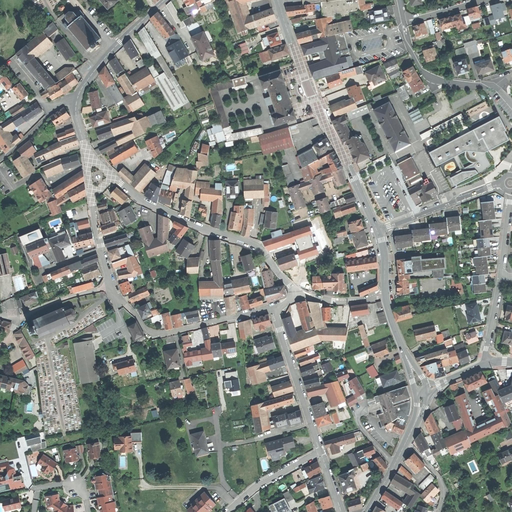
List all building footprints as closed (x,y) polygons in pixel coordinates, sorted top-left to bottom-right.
[(100,0),(101,1),(108,9),(113,5),(118,1),(117,0),(100,0)] [(227,0),(239,32),(241,32),(231,4),(229,0),(227,0)] [(241,32),(254,27),(250,17),(245,0),(231,4),(241,32)] [(321,2),(324,18),(327,17),(331,17),(360,11),(360,7),(358,0),(303,0),(304,4),(321,2)] [(499,0),(498,1),(494,2),(495,6),(497,12),(502,11),(507,10),(503,0),(499,0)] [(182,28),(186,26),(172,1),(167,5),(177,23),(179,22),(182,28)] [(197,2),(196,2),(188,6),(185,8),(188,14),(196,11),(198,9),(198,10),(201,8),(201,7),(200,8),(197,2)] [(306,13),(314,11),(313,5),(313,4),(294,7),(296,14),(306,13)] [(315,15),(316,20),(316,19),(323,18),(321,4),(313,5),(314,11),(315,15)] [(467,9),(469,15),(470,19),(473,18),(479,17),(481,16),(480,13),(479,11),(478,6),(473,8),(467,9)] [(296,15),(296,14),(294,7),(287,8),(288,11),(288,14),(289,16),(296,15)] [(250,17),(254,27),(277,19),(275,14),(273,9),(250,17)] [(387,9),(370,12),(370,14),(368,14),(368,19),(371,18),(372,23),(389,20),(388,14),(387,9)] [(85,14),(81,10),(80,11),(76,13),(75,12),(70,11),(67,14),(66,18),(68,20),(63,24),(67,29),(69,27),(88,50),(92,47),(95,49),(99,45),(100,45),(98,42),(102,38),(83,16),(85,14)] [(151,19),(161,31),(168,24),(159,13),(155,16),(151,19)] [(455,15),(450,17),(453,27),(457,26),(464,24),(462,18),(462,17),(461,14),(455,15)] [(303,22),(310,21),(316,20),(315,15),(301,19),(291,21),(292,24),(303,22)] [(464,17),(462,18),(464,24),(457,26),(458,29),(460,30),(466,28),(467,26),(466,25),(471,23),(470,19),(469,15),(463,17),(464,17)] [(320,39),(322,38),(331,36),(330,29),(328,23),(327,17),(324,18),(323,18),(316,19),(317,24),(319,31),(320,38),(320,39)] [(445,18),(440,20),(441,24),(442,27),(443,30),(446,29),(450,28),(453,27),(450,17),(445,18)] [(49,26),(49,27),(54,32),(59,29),(53,22),(49,26)] [(330,29),(331,36),(344,33),(353,31),(352,23),(330,29)] [(419,25),(414,26),(417,37),(421,35),(425,34),(428,33),(425,23),(419,25)] [(175,34),(168,24),(161,31),(166,38),(175,34)] [(156,58),(157,58),(162,55),(145,26),(139,32),(153,56),(154,55),(156,58)] [(45,30),(44,31),(48,37),(54,32),(49,27),(45,30)] [(44,31),(27,45),(36,56),(53,42),(48,37),(44,31)] [(300,44),(313,40),(311,33),(311,31),(297,35),(299,40),(300,44)] [(313,40),(320,38),(319,31),(311,33),(313,40)] [(198,35),(193,37),(203,60),(215,55),(204,32),(198,35)] [(271,44),(272,47),(283,43),(281,37),(279,32),(268,36),(269,38),(271,44)] [(322,38),(323,41),(328,39),(333,58),(337,73),(340,72),(342,71),(341,69),(343,68),(344,68),(353,66),(344,33),(331,36),(322,38)] [(176,54),(184,49),(175,37),(167,42),(171,47),(176,54)] [(75,55),(64,39),(56,44),(61,50),(63,53),(67,60),(72,57),(75,55)] [(132,59),(141,54),(132,39),(128,43),(125,45),(132,59)] [(323,50),(326,60),(333,58),(328,39),(323,41),(321,41),(323,50)] [(240,45),(243,54),(250,52),(247,42),(240,45)] [(305,55),(313,53),(320,51),(317,42),(313,43),(302,46),(305,55)] [(269,50),(273,60),(290,53),(289,49),(287,44),(269,50)] [(17,54),(26,65),(35,58),(36,56),(27,45),(17,54)] [(433,60),(438,59),(434,47),(432,48),(431,45),(428,47),(429,49),(424,51),(427,62),(433,60)] [(473,45),(465,48),(467,54),(475,52),(473,45)] [(456,50),(458,59),(465,57),(465,59),(466,59),(469,58),(467,54),(465,48),(465,47),(456,50)] [(511,48),(502,52),(504,58),(505,63),(510,61),(510,64),(511,63),(511,48)] [(264,63),(273,60),(269,50),(260,53),(264,63)] [(319,54),(322,62),(326,60),(323,50),(320,51),(313,53),(314,55),(319,54)] [(189,52),(183,55),(188,64),(194,60),(189,52)] [(168,76),(173,73),(168,65),(162,55),(157,58),(165,72),(168,76)] [(168,65),(173,73),(188,64),(183,55),(168,65)] [(120,72),(124,70),(117,57),(110,61),(118,73),(120,72)] [(465,57),(458,59),(459,61),(455,63),(458,75),(464,73),(469,71),(466,59),(465,59),(465,57)] [(47,89),(56,83),(35,58),(26,65),(42,83),(47,89)] [(137,62),(142,72),(149,68),(143,58),(137,62)] [(315,79),(337,73),(333,58),(326,60),(322,62),(310,67),(312,73),(315,79)] [(384,64),(388,73),(399,68),(395,60),(384,64)] [(475,63),(479,75),(484,73),(487,72),(494,70),(491,60),(480,63),(479,61),(475,63)] [(149,68),(155,78),(160,75),(154,65),(149,68)] [(358,74),(363,73),(361,66),(353,68),(350,69),(352,75),(357,73),(358,74)] [(380,66),(366,73),(368,77),(370,82),(373,81),(375,85),(386,79),(380,66)] [(100,74),(108,87),(115,82),(106,67),(103,71),(100,74)] [(407,79),(409,82),(419,77),(416,72),(413,67),(409,69),(408,67),(405,69),(406,70),(403,72),(407,79)] [(56,75),(60,81),(72,72),(76,70),(74,68),(68,68),(56,75)] [(137,90),(156,79),(155,78),(149,68),(142,72),(139,74),(134,77),(131,79),(137,90)] [(342,78),(352,75),(350,69),(342,71),(340,72),(342,78)] [(261,76),(264,88),(269,86),(272,96),(266,98),(268,104),(274,102),(278,112),(273,114),(276,125),(297,118),(293,107),(288,93),(284,81),(285,81),(281,70),(261,76)] [(169,79),(168,76),(165,72),(162,73),(160,75),(155,78),(156,79),(159,85),(169,79)] [(8,88),(11,86),(13,85),(4,73),(0,76),(0,77),(3,81),(6,85),(5,86),(7,88),(8,88)] [(66,78),(67,80),(72,87),(75,85),(79,82),(74,75),(73,73),(66,78)] [(138,92),(126,73),(122,76),(121,76),(133,95),(138,92)] [(326,84),(329,83),(327,78),(334,76),(333,74),(324,77),(326,84)] [(329,85),(330,88),(342,83),(339,74),(334,76),(327,78),(329,83),(329,85)] [(175,75),(169,79),(159,85),(174,111),(185,105),(190,101),(175,75)] [(244,76),(233,79),(235,85),(245,83),(244,76)] [(419,77),(409,82),(411,86),(415,93),(418,91),(419,93),(421,91),(420,89),(425,87),(422,82),(419,77)] [(208,86),(213,99),(220,97),(218,90),(235,85),(233,79),(208,86)] [(72,87),(67,80),(60,84),(64,93),(72,87)] [(123,100),(125,99),(122,94),(119,88),(115,82),(108,87),(118,103),(123,100)] [(13,88),(22,100),(26,97),(29,95),(20,83),(17,85),(13,88)] [(50,94),(53,99),(58,96),(64,93),(60,84),(57,86),(57,85),(48,90),(50,94)] [(350,97),(351,99),(354,98),(355,102),(365,98),(360,86),(357,87),(356,85),(349,88),(352,94),(351,95),(349,95),(350,96),(350,97)] [(397,89),(399,93),(405,90),(405,89),(405,87),(404,85),(397,89)] [(44,98),(50,94),(48,90),(41,93),(44,98)] [(399,93),(402,100),(408,97),(405,90),(399,93)] [(91,96),(92,100),(99,99),(98,91),(91,92),(90,92),(91,96)] [(145,103),(138,92),(133,95),(130,96),(126,99),(133,110),(145,103)] [(214,102),(222,125),(223,128),(229,126),(220,97),(213,99),(214,102)] [(134,112),(133,110),(126,99),(126,98),(125,99),(123,100),(131,113),(134,112)] [(351,99),(346,101),(350,111),(358,108),(355,102),(354,98),(351,99)] [(92,100),(93,108),(97,108),(97,107),(101,106),(99,99),(92,100)] [(331,107),(335,117),(344,113),(350,111),(346,101),(331,107)] [(466,110),(469,117),(489,108),(486,101),(466,110)] [(390,102),(374,110),(380,122),(379,122),(381,126),(382,126),(388,136),(387,137),(389,141),(390,141),(396,152),(402,149),(407,146),(411,144),(406,133),(404,128),(403,128),(398,118),(399,118),(396,113),(395,113),(390,102)] [(25,103),(15,110),(18,114),(28,107),(25,103)] [(43,111),(38,103),(21,113),(26,120),(27,121),(35,116),(43,111)] [(367,105),(355,109),(358,117),(370,112),(367,105)] [(52,116),(57,125),(63,121),(65,120),(71,116),(68,111),(66,107),(52,116)] [(419,108),(409,112),(414,124),(424,120),(419,108)] [(347,113),(350,120),(358,117),(355,109),(347,113)] [(0,117),(0,118),(3,123),(14,117),(10,111),(6,114),(2,116),(0,117)] [(93,123),(94,127),(111,122),(108,111),(99,114),(99,116),(91,118),(93,123)] [(21,113),(12,119),(15,125),(17,126),(26,120),(21,113)] [(115,119),(116,123),(130,118),(132,118),(131,114),(115,119)] [(138,120),(137,116),(133,117),(132,118),(130,118),(134,125),(137,132),(138,136),(139,136),(153,129),(147,115),(138,120)] [(429,152),(437,166),(455,157),(462,170),(451,176),(456,185),(480,173),(481,174),(493,165),(488,156),(487,152),(510,140),(506,130),(507,130),(500,115),(429,152)] [(343,143),(346,141),(353,138),(352,137),(350,132),(345,123),(343,117),(336,120),(332,121),(338,132),(343,143)] [(111,125),(111,126),(114,133),(131,127),(134,125),(130,118),(116,123),(111,125)] [(12,119),(3,125),(6,131),(15,125),(12,119)] [(0,143),(6,152),(16,144),(13,140),(6,131),(3,125),(0,127),(0,143)] [(212,139),(219,137),(225,135),(225,133),(223,128),(222,125),(209,130),(212,139)] [(229,126),(223,128),(225,133),(231,131),(234,131),(232,125),(229,126)] [(99,135),(100,139),(114,134),(114,133),(111,126),(97,131),(99,135)] [(245,138),(264,134),(262,127),(243,132),(245,138)] [(265,154),(295,145),(292,137),(289,127),(259,136),(265,154)] [(65,139),(77,135),(74,128),(67,130),(67,132),(63,133),(65,139)] [(433,128),(420,134),(423,139),(436,133),(433,128)] [(227,142),(245,138),(243,132),(232,134),(231,131),(225,133),(225,135),(226,139),(227,142)] [(118,145),(138,136),(137,132),(116,141),(118,145)] [(77,135),(62,141),(65,149),(80,144),(78,140),(77,135)] [(19,136),(13,140),(16,144),(21,139),(19,136)] [(157,136),(146,141),(149,146),(151,150),(152,149),(153,151),(156,157),(162,151),(160,146),(161,145),(157,136)] [(346,141),(352,153),(359,150),(360,152),(367,149),(364,143),(361,142),(359,139),(353,137),(352,137),(353,138),(346,141)] [(315,145),(316,147),(322,158),(324,157),(334,151),(331,145),(327,138),(326,139),(319,143),(315,145)] [(19,149),(23,155),(25,158),(27,157),(29,156),(34,152),(37,150),(31,140),(19,149)] [(102,153),(118,145),(116,141),(116,140),(100,148),(102,153)] [(123,145),(124,146),(129,155),(139,150),(133,140),(123,145)] [(62,141),(56,143),(60,151),(65,149),(62,141)] [(56,143),(49,147),(53,155),(60,151),(56,143)] [(202,166),(210,165),(209,155),(210,145),(204,144),(202,154),(200,153),(201,161),(202,166)] [(298,154),(299,156),(316,147),(315,145),(298,154)] [(112,159),(114,164),(129,155),(124,146),(116,151),(109,154),(112,159)] [(39,152),(37,150),(34,152),(36,154),(39,161),(53,155),(49,147),(39,152)] [(302,168),(306,179),(307,181),(318,175),(316,168),(327,162),(324,157),(322,158),(316,147),(299,156),(297,157),(302,168)] [(355,159),(357,164),(362,161),(361,160),(362,158),(363,158),(363,157),(370,154),(367,149),(360,152),(359,150),(352,153),(355,159)] [(334,151),(324,157),(327,162),(329,161),(332,167),(333,168),(341,163),(337,156),(334,151)] [(64,168),(65,169),(81,165),(80,160),(78,154),(62,159),(64,168)] [(363,170),(368,168),(367,165),(371,162),(369,158),(371,157),(370,154),(363,157),(363,158),(364,160),(362,161),(357,164),(359,169),(363,170)] [(17,158),(14,161),(24,177),(27,176),(30,174),(35,171),(29,161),(27,157),(25,158),(23,155),(17,158)] [(405,178),(407,181),(420,174),(412,157),(398,164),(404,176),(403,177),(405,178)] [(47,175),(64,168),(62,159),(62,158),(43,166),(47,175)] [(344,168),(341,163),(333,168),(332,167),(322,172),(323,173),(318,175),(307,181),(302,183),(296,185),(289,188),(296,208),(305,205),(304,203),(306,203),(304,198),(303,198),(302,196),(303,196),(301,191),(300,191),(299,189),(301,189),(304,188),(304,189),(310,187),(310,186),(312,185),(314,184),(315,186),(313,187),(316,194),(325,191),(323,184),(321,184),(321,182),(322,181),(325,180),(325,182),(332,179),(331,178),(334,177),(336,177),(336,179),(335,179),(337,187),(347,183),(345,177),(344,175),(343,175),(342,173),(343,173),(342,169),(344,168)] [(148,164),(135,179),(131,183),(140,192),(157,173),(148,164)] [(283,165),(289,188),(296,185),(288,164),(283,165)] [(119,173),(131,183),(135,179),(123,168),(119,173)] [(177,168),(175,174),(171,185),(178,186),(182,176),(185,169),(177,168)] [(197,171),(185,169),(182,176),(196,178),(197,178),(197,174),(197,171)] [(167,176),(163,183),(169,184),(171,185),(175,174),(168,171),(167,176)] [(84,173),(77,177),(81,183),(85,181),(84,173)] [(407,187),(408,189),(423,181),(424,181),(420,174),(407,181),(409,186),(407,187)] [(196,178),(182,176),(178,186),(187,187),(195,188),(196,178)] [(77,177),(65,185),(69,191),(81,183),(77,177)] [(26,188),(37,205),(47,199),(53,195),(50,190),(46,185),(42,178),(26,188)] [(239,181),(226,182),(227,198),(233,198),(240,197),(239,181)] [(423,181),(408,189),(414,201),(415,200),(416,202),(419,203),(421,202),(422,203),(428,200),(434,197),(433,196),(438,193),(432,182),(426,185),(425,186),(423,181)] [(85,184),(69,192),(71,196),(74,201),(87,195),(86,190),(85,184)] [(245,196),(265,195),(265,190),(265,184),(263,184),(244,185),(245,196)] [(56,193),(58,198),(69,191),(65,185),(55,191),(54,192),(56,193)] [(151,198),(159,202),(159,201),(162,190),(156,187),(152,185),(146,195),(151,198)] [(123,192),(117,187),(111,194),(123,204),(129,197),(123,192)] [(193,201),(195,188),(187,187),(186,200),(193,201)] [(209,199),(216,200),(223,200),(222,190),(216,189),(210,188),(202,188),(202,193),(201,198),(209,199)] [(174,193),(162,190),(159,201),(165,202),(171,204),(174,193)] [(58,204),(71,196),(69,192),(59,198),(57,199),(58,204)] [(345,196),(346,198),(348,203),(357,200),(355,197),(354,193),(345,196)] [(321,213),(328,210),(331,209),(330,204),(327,197),(321,199),(318,200),(317,200),(321,213)] [(45,220),(54,215),(49,203),(47,199),(37,206),(45,220)] [(62,212),(58,204),(57,199),(55,200),(49,203),(54,215),(62,212)] [(191,217),(193,201),(186,200),(184,199),(182,213),(186,214),(191,217)] [(331,204),(330,204),(331,209),(334,208),(344,205),(341,199),(331,202),(331,204)] [(216,200),(214,213),(222,215),(223,215),(223,200),(216,200)] [(482,202),(484,220),(492,219),(496,219),(495,214),(494,206),(494,200),(482,202)] [(354,203),(341,207),(342,215),(357,210),(356,206),(354,203)] [(120,211),(127,225),(138,219),(135,214),(132,210),(130,206),(124,209),(120,211)] [(253,208),(245,208),(244,225),(252,225),(252,224),(254,224),(254,218),(252,218),(252,214),(253,208)] [(111,220),(112,222),(120,219),(117,213),(116,211),(114,210),(107,212),(110,220),(111,220)] [(267,211),(265,226),(270,227),(276,228),(278,212),(268,210),(267,210),(267,211)] [(110,221),(110,220),(107,212),(101,214),(103,218),(104,223),(110,221)] [(236,212),(233,212),(232,216),(230,228),(234,229),(238,229),(241,213),(236,212)] [(222,215),(214,213),(212,225),(220,228),(222,215)] [(160,215),(159,232),(169,232),(169,218),(165,216),(160,215)] [(447,218),(448,222),(449,231),(462,229),(461,216),(454,217),(447,218)] [(292,223),(295,231),(298,229),(312,225),(311,217),(292,223)] [(350,222),(353,233),(365,230),(363,224),(361,219),(350,222)] [(480,221),(482,238),(489,238),(494,237),(493,232),(492,223),(492,219),(484,220),(483,220),(480,221)] [(103,230),(104,233),(116,229),(118,229),(115,222),(103,226),(103,230)] [(431,228),(431,235),(449,233),(449,232),(449,231),(448,222),(443,222),(435,223),(430,224),(431,228)] [(175,232),(182,237),(189,227),(185,225),(182,224),(179,228),(178,230),(175,232)] [(249,237),(252,225),(244,225),(243,235),(249,237)] [(315,239),(312,225),(298,229),(300,237),(303,253),(306,263),(306,264),(319,259),(317,249),(315,239)] [(140,229),(145,243),(152,241),(147,226),(140,229)] [(28,244),(28,246),(40,241),(46,238),(47,238),(46,238),(40,240),(39,239),(45,237),(41,228),(21,236),(23,242),(25,245),(28,244)] [(431,235),(431,228),(426,229),(418,230),(413,230),(413,234),(414,241),(415,241),(432,239),(431,236),(431,235)] [(273,238),(270,239),(272,246),(300,237),(298,229),(295,231),(273,238)] [(354,238),(357,247),(369,244),(367,237),(365,230),(353,233),(354,238)] [(50,240),(58,262),(62,260),(66,259),(64,254),(66,253),(65,251),(63,251),(62,247),(71,244),(67,233),(66,231),(59,233),(60,236),(50,240)] [(73,237),(76,248),(84,246),(85,248),(89,247),(88,245),(95,243),(94,238),(93,232),(77,236),(73,237)] [(176,244),(182,237),(175,232),(170,240),(176,244)] [(106,244),(107,247),(130,239),(129,236),(127,233),(105,240),(106,244)] [(395,236),(396,247),(415,245),(415,242),(415,241),(414,241),(413,234),(408,235),(400,235),(395,236)] [(160,238),(152,241),(145,243),(150,256),(170,250),(169,248),(167,238),(167,236),(160,238)] [(42,254),(51,250),(50,248),(46,238),(40,241),(28,246),(27,246),(32,258),(42,254)] [(478,239),(480,257),(487,256),(492,255),(491,250),(490,242),(489,238),(482,238),(481,239),(478,239)] [(189,242),(184,239),(177,251),(188,257),(195,246),(189,242)] [(272,246),(270,239),(266,240),(263,241),(267,248),(272,246)] [(215,240),(211,240),(212,260),(214,260),(220,259),(221,259),(220,240),(215,240)] [(126,245),(131,256),(135,254),(129,244),(126,245)] [(111,256),(112,260),(121,257),(120,252),(119,248),(109,251),(111,256)] [(346,255),(348,260),(368,257),(367,249),(346,255)] [(246,268),(247,270),(248,270),(252,269),(256,268),(251,253),(247,255),(244,255),(242,256),(246,268)] [(299,265),(306,263),(303,253),(295,254),(299,264),(299,265)] [(4,274),(9,273),(7,264),(9,263),(7,254),(0,255),(0,274),(0,275),(4,274)] [(128,262),(130,269),(132,269),(134,269),(140,265),(135,254),(131,256),(126,258),(128,262)] [(282,270),(299,264),(295,254),(279,260),(281,265),(282,270)] [(40,257),(43,266),(51,263),(45,255),(40,257)] [(91,258),(85,260),(87,265),(99,261),(98,255),(91,258)] [(349,272),(379,267),(378,262),(377,256),(368,257),(348,260),(347,260),(349,272)] [(476,257),(478,275),(485,274),(490,273),(489,269),(488,260),(487,256),(480,257),(479,257),(476,257)] [(446,257),(422,259),(443,258),(444,269),(447,268),(446,257)] [(115,267),(128,262),(126,258),(113,263),(115,267)] [(399,268),(400,275),(410,273),(414,273),(414,272),(433,270),(434,278),(445,278),(444,269),(443,258),(422,259),(413,260),(412,258),(408,258),(408,259),(398,260),(399,268)] [(196,259),(188,260),(188,261),(188,269),(188,273),(199,272),(199,269),(200,259),(196,259)] [(223,281),(220,259),(214,260),(217,281),(223,281)] [(75,264),(70,266),(72,272),(84,267),(82,261),(75,264)] [(265,288),(265,290),(275,287),(274,285),(271,270),(264,261),(259,265),(261,271),(265,288)] [(83,269),(87,279),(101,274),(99,269),(97,264),(83,269)] [(143,273),(140,265),(134,269),(136,275),(137,275),(143,273)] [(64,268),(59,270),(62,276),(72,272),(70,266),(64,268)] [(134,276),(132,269),(130,269),(119,272),(119,276),(120,279),(134,276)] [(47,275),(49,281),(62,276),(59,270),(53,272),(47,275)] [(323,275),(323,276),(324,288),(334,287),(334,290),(338,290),(342,290),(345,290),(345,284),(345,282),(345,275),(337,275),(337,273),(333,273),(333,275),(323,275)] [(476,293),(487,292),(487,287),(486,279),(485,274),(478,275),(476,275),(474,275),(476,293)] [(324,288),(323,276),(314,277),(314,288),(319,288),(324,288)] [(251,291),(252,291),(249,279),(233,282),(235,292),(236,295),(238,294),(243,293),(251,291)] [(122,288),(124,293),(132,290),(130,284),(128,280),(120,283),(122,288)] [(409,280),(398,281),(399,287),(399,294),(410,292),(410,283),(409,280)] [(224,281),(223,281),(217,281),(200,282),(200,295),(224,294),(224,281)] [(226,294),(235,292),(233,282),(225,284),(226,294)] [(361,290),(361,296),(379,288),(379,282),(361,290)] [(73,289),(74,293),(94,287),(93,283),(73,289)] [(266,294),(268,302),(277,299),(285,296),(286,294),(285,285),(280,286),(275,287),(265,290),(266,294)] [(131,299),(133,302),(146,296),(143,288),(129,295),(131,299)] [(24,306),(24,307),(31,304),(38,301),(37,298),(35,298),(33,293),(21,298),(21,299),(24,306)] [(248,309),(251,307),(247,294),(244,295),(239,297),(239,298),(244,310),(248,309)] [(236,313),(234,299),(233,295),(225,297),(228,315),(236,313)] [(250,300),(252,307),(258,305),(264,303),(261,296),(250,300)] [(297,303),(300,317),(309,315),(306,301),(301,302),(297,303)] [(325,327),(321,320),(321,308),(321,303),(308,301),(311,312),(310,312),(312,318),(313,321),(316,328),(316,329),(325,327)] [(470,323),(482,320),(480,312),(477,303),(468,305),(469,312),(470,313),(468,314),(469,317),(470,323)] [(143,318),(152,313),(147,304),(138,308),(141,314),(143,318)] [(369,313),(368,304),(359,305),(352,306),(353,316),(355,315),(357,315),(369,313)] [(396,316),(397,321),(413,316),(412,314),(410,305),(394,310),(396,316)] [(70,309),(69,306),(35,320),(34,320),(34,321),(36,325),(30,327),(32,334),(39,332),(40,335),(40,337),(42,336),(75,322),(74,318),(76,317),(77,315),(75,310),(72,309),(70,309)] [(321,320),(330,320),(330,307),(325,308),(321,308),(321,320)] [(194,321),(201,319),(199,312),(187,315),(188,322),(194,321)] [(100,320),(104,327),(116,321),(113,313),(100,320)] [(180,326),(184,326),(181,316),(181,313),(173,315),(176,327),(180,326)] [(253,318),(256,329),(257,328),(259,328),(260,328),(264,326),(271,324),(270,319),(269,314),(253,318)] [(170,329),(174,328),(171,315),(164,317),(166,329),(170,329)] [(300,317),(304,332),(313,328),(311,321),(309,315),(300,317)] [(378,317),(381,324),(388,322),(386,315),(378,317)] [(283,319),(289,337),(295,335),(289,317),(283,319)] [(0,330),(9,332),(12,323),(0,320),(0,330)] [(239,322),(240,329),(250,326),(248,320),(239,322)] [(128,326),(135,341),(139,339),(145,336),(137,321),(132,324),(128,326)] [(228,321),(213,325),(214,330),(224,327),(224,328),(229,326),(228,321)] [(94,325),(98,331),(103,328),(100,322),(94,325)] [(366,346),(370,345),(364,324),(359,325),(366,346)] [(417,335),(418,340),(439,335),(438,334),(436,325),(416,330),(417,335)] [(240,329),(241,340),(252,339),(250,326),(240,329)] [(202,328),(205,340),(211,339),(208,327),(202,328)] [(325,329),(325,327),(316,329),(321,339),(325,339),(325,329)] [(321,340),(321,339),(316,329),(316,328),(313,328),(304,332),(295,335),(289,337),(293,350),(321,340)] [(347,329),(342,329),(325,329),(325,339),(339,340),(346,340),(347,329)] [(14,333),(21,346),(28,342),(21,330),(14,333)] [(466,335),(470,344),(480,340),(478,335),(476,331),(466,335)] [(510,344),(511,344),(511,332),(511,333),(505,331),(503,342),(510,344)] [(255,341),(259,352),(275,347),(273,342),(272,337),(268,339),(267,337),(255,341)] [(82,383),(100,380),(92,340),(82,342),(74,343),(82,383)] [(386,340),(372,345),(376,357),(389,352),(387,348),(386,345),(388,345),(386,340)] [(20,347),(27,360),(35,355),(28,342),(21,346),(20,347)] [(212,344),(213,347),(214,356),(218,355),(223,354),(221,342),(216,343),(212,344)] [(222,344),(224,354),(237,351),(236,342),(228,343),(222,344)] [(371,359),(376,357),(372,345),(366,347),(371,359)] [(204,360),(214,358),(214,356),(213,347),(207,348),(205,349),(202,349),(204,360)] [(179,366),(182,365),(178,348),(172,350),(165,351),(167,357),(168,357),(170,367),(169,367),(169,368),(175,366),(179,366)] [(194,362),(204,360),(202,349),(196,350),(192,351),(193,356),(194,362)] [(447,349),(416,358),(419,363),(421,366),(442,360),(450,357),(449,353),(447,349)] [(467,350),(458,354),(462,364),(466,362),(470,360),(469,356),(467,350)] [(450,357),(442,360),(443,365),(450,363),(460,361),(458,355),(450,357)] [(271,368),(271,369),(285,364),(284,360),(282,356),(275,359),(268,361),(271,368)] [(300,363),(301,366),(309,363),(306,356),(299,359),(300,363)] [(215,359),(214,358),(204,360),(205,369),(216,367),(215,359)] [(12,366),(15,371),(26,365),(23,359),(12,366)] [(136,370),(137,370),(134,359),(130,360),(130,359),(127,360),(123,362),(117,363),(114,364),(115,369),(118,368),(120,375),(131,372),(136,370)] [(446,374),(443,365),(442,360),(421,366),(428,375),(436,377),(446,374)] [(262,371),(271,368),(268,361),(259,364),(262,371)] [(312,364),(315,371),(320,369),(318,362),(312,364)] [(322,365),(325,373),(332,370),(329,362),(322,365)] [(267,389),(262,371),(259,364),(248,367),(255,392),(267,389)] [(303,376),(315,371),(312,364),(300,369),(302,372),(303,376)] [(27,367),(26,365),(15,371),(16,374),(27,367)] [(187,369),(189,375),(203,372),(201,366),(187,369)] [(375,369),(368,373),(371,378),(377,374),(375,369)] [(347,370),(336,374),(339,381),(342,379),(345,378),(347,382),(350,380),(348,377),(350,377),(347,370)] [(380,376),(384,386),(401,381),(399,376),(397,370),(392,372),(385,375),(380,376)] [(224,381),(225,388),(229,387),(230,391),(240,390),(238,371),(225,372),(226,380),(224,381)] [(464,380),(470,391),(488,382),(482,371),(472,376),(464,380)] [(14,378),(1,375),(0,377),(0,388),(1,389),(2,388),(7,390),(8,391),(10,392),(11,391),(12,387),(16,388),(16,390),(17,393),(21,394),(27,392),(28,386),(24,381),(18,379),(16,377),(14,378)] [(356,376),(350,380),(347,382),(350,388),(351,388),(355,394),(354,395),(351,397),(355,403),(362,399),(358,393),(360,392),(362,394),(366,392),(356,376)] [(305,385),(306,387),(321,384),(319,378),(304,381),(305,385)] [(491,381),(489,382),(492,388),(497,387),(499,391),(502,390),(496,379),(491,381)] [(338,380),(325,383),(326,384),(328,391),(334,406),(346,401),(338,380)] [(170,383),(173,395),(177,394),(179,394),(182,393),(183,393),(180,381),(174,382),(170,383)] [(272,389),(275,396),(294,390),(293,386),(291,382),(289,383),(272,389)] [(309,396),(328,391),(326,384),(306,388),(309,396)] [(407,385),(379,395),(381,401),(388,423),(389,422),(391,421),(393,420),(397,417),(392,401),(393,401),(394,403),(396,402),(411,397),(409,391),(407,385)] [(511,385),(508,387),(502,390),(499,391),(504,403),(511,398),(511,385)] [(488,399),(496,396),(492,388),(484,392),(485,393),(488,399)] [(267,390),(267,389),(255,392),(258,403),(270,400),(267,390)] [(273,399),(274,407),(295,402),(294,398),(293,396),(292,394),(285,396),(283,396),(273,399)] [(462,395),(455,397),(466,429),(473,426),(470,415),(467,409),(465,400),(462,394),(462,395)] [(488,399),(491,405),(495,416),(507,410),(499,394),(496,396),(488,399)] [(377,403),(377,402),(374,396),(367,399),(369,405),(374,404),(377,403)] [(266,409),(274,407),(273,399),(265,402),(266,409)] [(397,417),(402,414),(399,409),(397,402),(396,403),(396,402),(394,403),(393,401),(392,401),(397,417)] [(269,422),(266,409),(265,402),(252,405),(256,433),(270,429),(269,422)] [(322,402),(312,406),(315,412),(316,418),(326,414),(326,413),(323,406),(322,402)] [(399,409),(402,414),(412,408),(411,405),(409,402),(403,405),(402,407),(399,409)] [(376,410),(374,404),(369,405),(368,406),(370,412),(376,410)] [(451,422),(454,420),(460,418),(455,404),(450,405),(446,407),(451,422)] [(491,405),(470,415),(473,426),(495,416),(491,405)] [(300,410),(287,414),(290,423),(290,424),(295,423),(297,422),(298,422),(303,421),(300,410)] [(495,416),(473,426),(466,429),(471,442),(511,424),(511,422),(507,410),(495,416)] [(276,427),(282,425),(283,425),(285,424),(285,425),(290,423),(287,414),(287,413),(273,417),(274,420),(276,427)] [(400,423),(405,425),(410,415),(405,413),(400,423)] [(432,435),(433,434),(440,431),(432,413),(429,418),(426,422),(432,435)] [(318,422),(319,425),(331,421),(328,414),(317,418),(318,422)] [(454,420),(459,434),(466,431),(466,429),(465,429),(461,418),(460,418),(454,420)] [(390,431),(393,429),(396,421),(395,420),(393,423),(391,425),(392,426),(388,428),(390,431)] [(402,433),(405,425),(400,423),(396,421),(393,429),(402,433)] [(386,434),(390,431),(388,428),(386,425),(382,427),(384,431),(386,434)] [(433,434),(436,441),(443,438),(440,431),(433,434)] [(445,440),(447,445),(448,446),(450,452),(451,454),(470,446),(469,443),(470,443),(466,431),(459,434),(450,438),(445,440)] [(115,438),(116,444),(122,444),(122,449),(127,448),(127,452),(133,451),(132,442),(137,442),(143,441),(142,432),(132,433),(132,436),(121,437),(121,438),(115,438)] [(204,432),(192,435),(197,455),(209,452),(208,447),(207,447),(206,442),(204,437),(205,437),(204,432)] [(418,436),(415,440),(422,452),(426,450),(430,448),(422,432),(418,436)] [(353,433),(344,436),(346,441),(347,444),(355,441),(354,436),(353,433)] [(31,445),(32,452),(47,449),(46,441),(42,442),(41,436),(26,440),(28,446),(31,445)] [(281,439),(266,443),(270,455),(271,454),(272,454),(272,455),(273,458),(280,456),(285,454),(284,451),(283,449),(284,448),(289,446),(289,448),(295,446),(294,441),(292,436),(281,439)] [(337,438),(329,441),(330,446),(331,449),(333,453),(340,451),(338,443),(337,438)] [(437,445),(439,448),(440,450),(448,446),(447,445),(446,445),(443,438),(436,441),(437,445)] [(88,445),(91,459),(94,458),(97,458),(97,456),(102,455),(99,443),(88,445)] [(65,458),(66,463),(73,462),(79,461),(80,458),(80,456),(78,454),(77,454),(84,452),(85,452),(84,445),(76,446),(76,448),(72,449),(70,448),(69,450),(64,451),(65,456),(66,457),(65,458)] [(365,455),(366,456),(372,453),(376,452),(374,449),(373,446),(363,450),(365,455)] [(448,446),(440,450),(441,453),(443,456),(450,452),(448,446)] [(511,448),(498,454),(502,463),(510,460),(511,459),(511,448)] [(365,460),(363,456),(361,451),(354,454),(358,463),(362,462),(365,460)] [(359,466),(353,452),(349,454),(355,467),(359,466)] [(407,461),(417,473),(425,465),(415,454),(411,457),(407,461)] [(57,464),(44,456),(40,463),(44,466),(42,470),(49,474),(51,471),(53,472),(55,468),(57,464)] [(377,463),(384,471),(387,465),(384,462),(383,460),(377,463)] [(305,469),(310,477),(321,471),(320,466),(318,462),(305,469)] [(361,465),(364,470),(370,467),(369,465),(367,462),(361,465)] [(0,492),(25,487),(24,483),(22,475),(15,477),(14,474),(16,474),(14,465),(10,463),(8,463),(7,465),(0,466),(0,492)] [(402,466),(400,469),(405,474),(411,479),(413,476),(402,466)] [(341,482),(343,486),(347,484),(348,486),(355,483),(353,477),(354,477),(355,475),(353,468),(349,470),(349,472),(339,476),(341,482)] [(100,496),(100,497),(112,495),(113,495),(114,494),(113,494),(110,481),(107,480),(109,477),(110,476),(109,476),(103,473),(101,476),(100,476),(94,477),(95,478),(94,478),(92,480),(93,483),(94,484),(95,484),(96,483),(98,490),(100,489),(101,496),(100,496)] [(392,483),(403,490),(408,481),(397,474),(394,479),(392,483)] [(420,486),(425,490),(436,478),(431,474),(420,486)] [(315,491),(324,488),(322,482),(320,476),(311,479),(312,484),(315,491)] [(403,490),(411,494),(414,489),(415,486),(408,481),(403,490)] [(343,486),(345,492),(357,488),(355,483),(348,486),(347,484),(343,486)] [(421,496),(427,502),(429,500),(434,495),(439,489),(433,483),(421,496)] [(421,494),(414,489),(411,494),(409,496),(417,500),(421,494)] [(284,499),(269,506),(272,511),(274,511),(277,510),(278,510),(279,511),(290,511),(286,503),(294,499),(290,491),(282,495),(284,499)] [(390,501),(401,505),(403,502),(402,501),(386,491),(384,494),(383,496),(390,501)] [(204,511),(206,511),(207,510),(209,511),(211,508),(213,510),(211,507),(215,503),(217,505),(217,504),(211,498),(210,499),(206,494),(199,500),(197,499),(194,501),(196,503),(193,505),(194,507),(190,511),(189,511),(204,511)] [(59,495),(46,497),(48,508),(54,511),(74,511),(74,506),(67,507),(67,506),(67,505),(66,504),(67,503),(67,502),(66,501),(65,501),(64,501),(63,502),(62,501),(61,501),(60,501),(59,495)] [(100,497),(97,498),(98,498),(99,505),(97,505),(98,506),(102,505),(102,507),(103,509),(98,510),(98,511),(101,511),(100,511),(115,511),(115,508),(117,508),(116,507),(114,508),(113,503),(116,502),(115,502),(112,503),(111,496),(112,496),(112,495),(100,497)] [(321,498),(324,508),(333,506),(331,500),(330,495),(321,498)] [(412,508),(417,500),(409,496),(406,501),(405,503),(412,508)] [(5,501),(7,511),(22,508),(21,503),(19,497),(5,501)] [(349,506),(350,511),(363,507),(362,502),(360,498),(348,501),(349,506)] [(307,504),(309,511),(317,511),(313,501),(307,504)]
